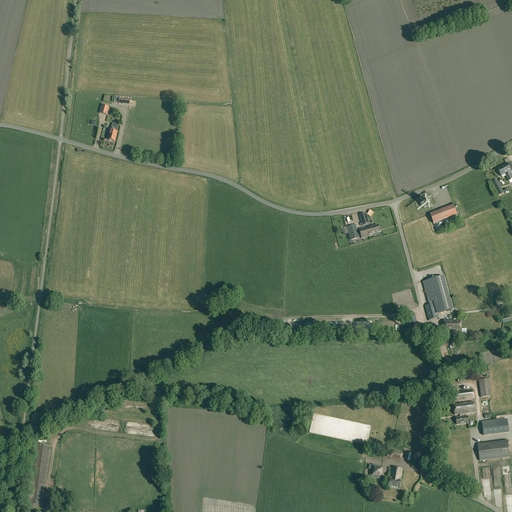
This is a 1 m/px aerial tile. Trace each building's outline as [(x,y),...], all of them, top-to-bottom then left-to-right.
[(131,100),(120,99),(119,99),(120,96),(114,96),(113,103),(119,103),(119,104),(131,105),(131,100)] [(100,114),(107,116),(110,108),(102,106),(100,114)] [(117,133),(117,131),(118,129),(112,127),(111,131),(110,131),(107,140),(109,140),(109,141),(110,141),(111,141),(114,141),(117,133)] [(501,176),(511,170),(511,164),(511,162),(507,164),(497,169),(501,176)] [(425,197),(421,199),(419,202),(421,206),(424,208),(428,206),(430,203),(428,199),(425,197)] [(453,205),(429,214),(433,224),(457,215),(453,205)] [(366,214),(359,216),(362,225),(368,224),(366,214)] [(343,235),(348,234),(350,241),(359,238),(355,225),(342,229),(343,235)] [(364,228),(359,230),(361,239),(372,235),(372,234),(380,232),(378,226),(370,228),(370,230),(365,232),(364,228)] [(424,306),(428,321),(439,318),(435,303),(424,306)] [(460,320),(443,321),(444,333),(460,332),(460,320)] [(478,381),(481,398),(490,397),(488,379),(478,381)] [(474,399),(473,390),(455,393),(456,401),(474,399)] [(454,415),(459,414),(463,414),(475,412),(474,403),(453,405),(454,415)] [(459,414),(460,418),(456,418),(456,425),(468,423),(467,417),(463,417),(463,414),(459,414)] [(507,419),(497,421),(498,434),(508,433),(507,419)] [(477,444),(479,461),(509,457),(507,441),(477,444)] [(42,506),(51,446),(36,444),(28,504),(42,506)] [(400,462),(403,452),(393,449),(390,459),(400,462)] [(382,466),(372,464),(369,478),(379,480),(380,477),(381,477),(382,469),(382,466)] [(392,468),(391,473),(390,479),(389,479),(388,486),(399,488),(400,481),(402,470),(392,468)]
